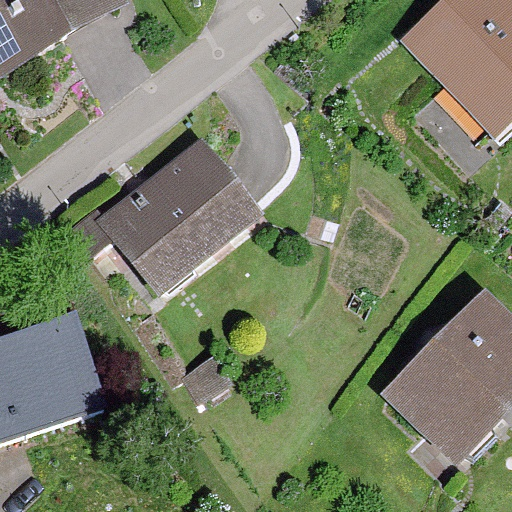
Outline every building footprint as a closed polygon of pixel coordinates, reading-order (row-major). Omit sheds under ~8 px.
[(114,0),(0,0),(0,87),(126,24),(114,0)] [(511,2),(510,0),(470,0),(412,54),(502,153),(511,144),(511,2)] [(207,154),(106,235),(170,314),(271,234),(207,154)] [(511,336),(493,317),(398,411),(468,482),(511,438),(511,336)] [(87,338),(0,364),(0,457),(113,422),(87,338)] [(197,378),(185,387),(203,410),(215,400),(197,378)]
